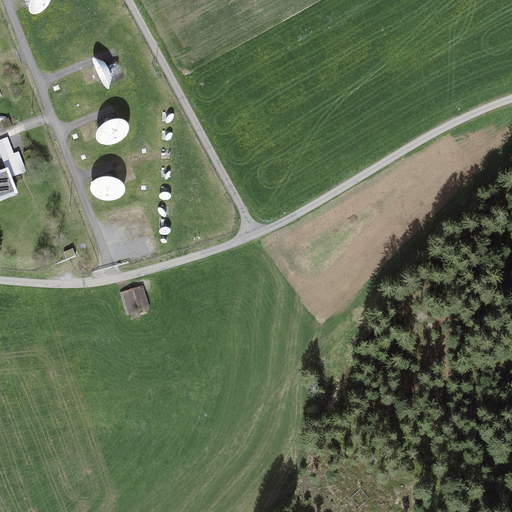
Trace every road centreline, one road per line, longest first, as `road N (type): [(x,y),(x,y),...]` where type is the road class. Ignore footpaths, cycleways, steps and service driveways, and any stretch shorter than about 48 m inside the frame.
road 1 (track): [(126,0),(252,234)]
road 2 (unclassified): [(252,234),(89,283),(0,279)]
